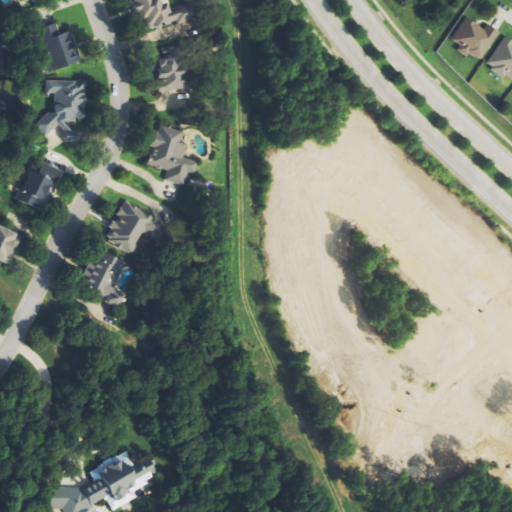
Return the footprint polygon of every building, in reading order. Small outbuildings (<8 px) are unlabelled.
[(135,0),(142,32),(195,21),(191,5),(170,9),(169,3),(161,5),(160,0),(135,0)] [(467,17),(450,41),(480,62),(500,33),(487,24),(484,29),(467,17)] [(81,64),(73,32),(60,35),(57,25),(38,30),(48,72),(81,64)] [(511,42),(504,37),(486,65),(511,81),(511,42)] [(185,90),(186,48),(160,48),(159,89),(185,90)] [(45,80),(45,95),(52,95),(51,119),(37,119),(36,132),(62,132),(62,141),(78,141),(78,123),(87,123),(87,80),(45,80)] [(184,132),(160,124),(151,148),(153,149),(147,165),(167,172),(165,180),(187,188),(196,162),(184,157),(188,145),(180,143),(184,132)] [(59,169),(41,163),(38,173),(30,170),(26,183),(19,181),(16,189),(19,190),(15,201),(45,211),(59,169)] [(152,216),(126,201),(104,239),(129,254),(152,216)] [(0,259),(10,264),(22,235),(0,225),(0,259)] [(114,288),(126,261),(101,251),(97,261),(90,259),(80,283),(103,293),(99,301),(120,309),(126,293),(114,288)]
